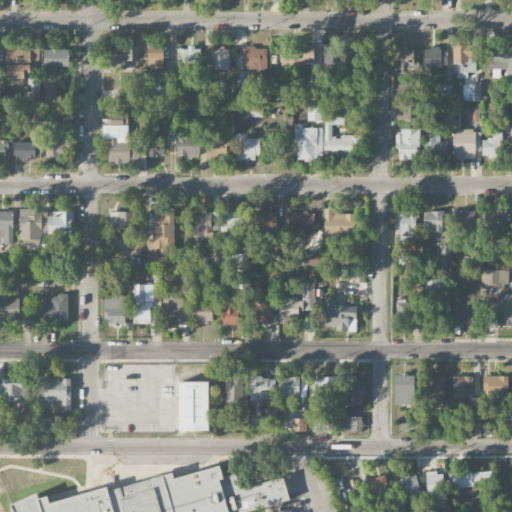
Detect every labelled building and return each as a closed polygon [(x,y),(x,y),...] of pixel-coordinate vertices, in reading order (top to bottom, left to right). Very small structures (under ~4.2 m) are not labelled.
[(137,61),(138,46),(114,45),(113,66),(124,67),(125,60),(137,61)] [(154,75),(154,69),(164,69),(163,45),(146,46),(148,75),(154,75)] [(282,64),(312,64),(313,46),(290,45),(289,56),(282,56),(282,64)] [(476,72),(475,45),(453,45),(454,77),(467,77),(467,73),(476,72)] [(5,78),(29,79),(30,49),(6,48),(5,78)] [(192,75),(192,70),(201,69),(200,48),(176,48),(177,75),(192,75)] [(394,74),(405,75),(405,69),(413,69),(414,48),(395,48),(394,74)] [(70,66),(69,49),(43,50),(44,67),(70,66)] [(229,70),(230,49),(213,49),(213,69),(229,70)] [(423,49),(423,76),(437,76),(437,66),(447,66),(447,49),(423,49)] [(506,69),(506,77),(511,76),(511,49),(489,50),(489,69),(506,69)] [(325,51),(323,102),(338,102),(339,73),(349,74),(350,52),(325,51)] [(30,98),(36,96),(34,89),(40,88),(38,79),(26,82),(30,98)] [(74,120),(75,91),(56,90),(56,84),(44,84),(44,102),(65,103),(64,120),(74,120)] [(451,84),(439,84),(439,96),(451,96),(451,84)] [(480,84),(468,84),(468,102),(481,101),(480,84)] [(175,101),(175,85),(152,85),(152,100),(175,101)] [(127,101),(127,89),(101,90),(102,102),(127,101)] [(205,104),(192,103),(191,124),(205,125),(205,104)] [(263,117),(263,104),(245,104),(246,118),(263,117)] [(322,121),(322,105),(308,105),(307,121),(322,121)] [(393,117),(411,117),(411,105),(394,105),(393,117)] [(453,127),(461,128),(461,115),(454,115),(453,127)] [(344,116),(324,116),(324,155),(361,155),(361,136),(332,136),(332,125),(344,125),(344,116)] [(110,139),(109,162),(140,163),(141,134),(128,134),(128,126),(103,125),(102,139),(110,139)] [(322,159),(323,127),(294,127),(294,144),(298,144),(298,159),(322,159)] [(148,130),(149,156),(164,156),(164,143),(174,143),(174,141),(170,141),(170,130),(148,130)] [(177,157),(200,156),(200,137),(195,137),(194,130),(176,130),(177,157)] [(475,159),(475,150),(477,150),(476,141),(480,141),(480,130),(452,131),(453,159),(475,159)] [(481,140),(482,158),(504,157),(503,132),(492,132),(492,139),(481,140)] [(398,159),(419,159),(419,141),(407,141),(407,133),(395,133),(396,147),(398,147),(398,159)] [(260,138),(247,138),(247,134),(234,134),(235,160),(260,159),(260,138)] [(205,136),(206,157),(229,156),(228,141),(217,141),(217,135),(205,136)] [(447,142),(440,142),(440,135),(424,135),(424,155),(447,156),(447,142)] [(37,158),(36,142),(12,142),(12,159),(37,158)] [(325,266),(349,265),(349,256),(340,257),(340,241),(350,241),(350,233),(358,233),(357,214),(333,214),(333,208),(324,209),(325,266)] [(41,210),(18,210),(18,240),(40,241),(41,210)] [(72,211),(49,212),(49,238),(73,237),(72,211)] [(135,212),(111,211),(110,230),(135,230),(135,212)] [(147,267),(168,267),(168,255),(173,255),(173,211),(163,211),(163,218),(153,218),(153,239),(147,239),(147,267)] [(211,212),(193,211),(193,242),(204,242),(204,235),(211,235),(211,212)] [(222,268),(248,267),(248,254),(234,254),(234,234),(244,233),(244,211),(221,211),(222,268)] [(423,228),(434,227),(434,232),(443,232),(442,211),(423,212),(423,228)] [(0,212),(0,245),(13,245),(13,212),(0,212)] [(276,213),(254,212),(253,232),(260,232),(260,238),(275,238),(276,213)] [(314,212),(287,212),(287,231),(314,231),(314,212)] [(417,212),(394,212),(394,245),(417,245),(417,212)] [(440,265),(451,265),(450,245),(439,245),(440,265)] [(69,260),(70,251),(52,250),(52,259),(69,260)] [(311,266),(320,266),(320,257),(311,257),(311,266)] [(248,270),(237,270),(237,288),(248,288),(248,270)] [(509,285),(509,270),(485,270),(485,285),(509,285)] [(443,321),(444,294),(441,294),(442,280),(426,279),(425,321),(443,321)] [(279,324),(288,324),(288,317),(314,317),(314,284),(304,283),(304,300),(282,300),(281,310),(279,309),(279,324)] [(161,285),(134,284),(133,324),(151,324),(151,310),(160,311),(161,285)] [(125,295),(105,295),(104,325),(125,325),(125,295)] [(511,295),(497,296),(497,302),(487,302),(487,316),(501,315),(501,326),(511,325),(511,295)] [(68,319),(68,296),(44,296),(44,305),(34,305),(35,320),(68,319)] [(238,296),(222,297),(222,325),(239,325),(238,296)] [(0,320),(20,321),(21,297),(0,297),(0,310),(0,320)] [(181,328),(182,298),(164,297),(163,328),(181,328)] [(333,306),(333,299),(326,298),(324,329),(356,331),(357,307),(333,306)] [(407,299),(396,298),(395,323),(413,324),(414,303),(407,303),(407,299)] [(271,323),(272,299),(251,299),(251,323),(271,323)] [(213,304),(193,303),(193,323),(212,324),(213,304)] [(454,304),(453,325),(475,325),(476,304),(454,304)] [(414,405),(415,376),(394,375),(393,405),(414,405)] [(300,399),(300,376),(280,376),(280,399),(300,399)] [(426,412),(443,412),(444,376),(427,376),(426,412)] [(472,423),(479,423),(479,399),(473,399),(473,376),(453,377),(453,409),(472,409),(472,423)] [(508,376),(482,376),(482,391),(491,391),(491,398),(508,398),(508,376)] [(244,395),(243,377),(225,377),(226,412),(248,411),(248,395),(244,395)] [(253,399),(275,399),(275,377),(253,377),(253,399)] [(334,378),(315,377),(314,404),(326,405),(327,396),(333,397),(334,378)] [(39,407),(53,408),(53,401),(61,401),(60,411),(70,411),(71,381),(39,380),(39,407)] [(210,382),(176,382),(176,431),(209,431),(210,382)] [(21,384),(5,383),(4,402),(20,403),(21,384)] [(350,405),(363,405),(363,383),(350,384),(350,405)] [(278,409),(259,409),(258,429),(277,429),(278,409)] [(293,432),(307,432),(306,410),(297,410),(297,419),(292,419),(293,432)] [(483,428),(493,429),(494,415),(484,415),(483,428)] [(362,417),(338,416),(338,433),(362,434),(362,417)] [(312,431),(333,431),(334,420),(312,419),(312,431)] [(16,502),(19,511),(257,511),(290,503),(283,478),(241,489),(237,474),(224,477),(219,460),(51,507),(48,496),(39,499),(39,496),(16,502)] [(457,488),(492,483),(490,469),(455,475),(457,488)] [(425,473),(426,495),(445,494),(443,472),(425,473)] [(400,479),(406,506),(422,502),(416,475),(400,479)] [(368,481),(373,496),(389,491),(384,476),(368,481)] [(301,511),(300,502),(289,504),(290,506),(281,507),(281,511),(301,511)]
